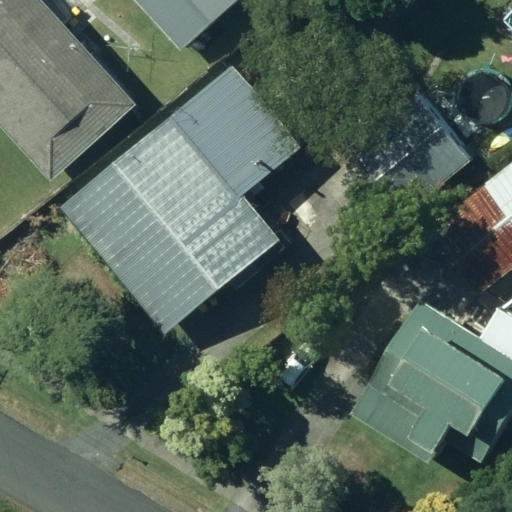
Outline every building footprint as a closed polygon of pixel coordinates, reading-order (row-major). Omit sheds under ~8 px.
[(0,0),(0,104),(64,175),(154,96),(66,0),(0,0)] [(149,0),(190,47),(243,0),(149,0)] [(73,200),(177,329),(297,233),(258,187),(316,140),(247,58),(73,200)] [(360,141),(414,209),(483,156),(430,86),(360,141)] [(488,287),(511,269),(511,166),(438,224),(488,287)] [(364,408),(445,458),(460,433),(499,457),(511,434),(511,340),(436,293),(364,408)]
